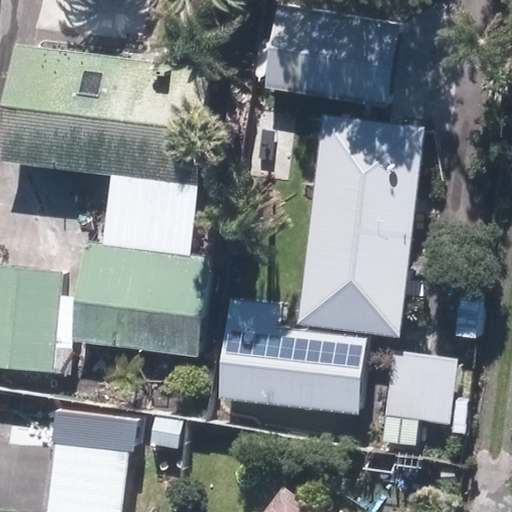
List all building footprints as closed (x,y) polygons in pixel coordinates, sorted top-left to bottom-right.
[(275,0),(262,81),(385,100),(399,17),(290,0),(275,0)] [(211,66),(17,45),(4,163),(109,175),(101,248),(190,258),(211,66)] [(433,117),(324,104),(299,317),(408,330),(433,117)] [(101,248),(86,246),(80,297),(74,343),(198,359),(211,261),(190,259),(101,248)] [(63,275),(0,267),(0,369),(69,377),(80,297),(61,295),(63,275)] [(499,272),(468,270),(464,329),(494,331),(499,272)] [(229,302),(217,398),(357,415),(366,338),(276,327),(278,308),(229,302)] [(440,356),(396,350),(385,419),(454,429),(464,360),(440,356)] [(354,511),(303,475),(276,511),(354,511)]
